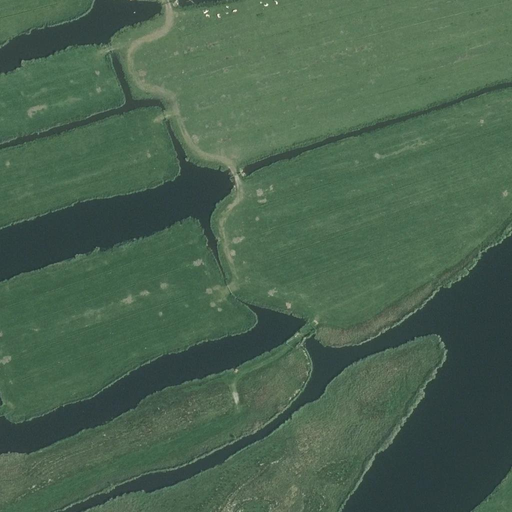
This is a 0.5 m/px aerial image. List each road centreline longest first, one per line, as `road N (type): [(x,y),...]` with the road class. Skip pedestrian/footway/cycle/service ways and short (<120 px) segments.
road 1 (track): [(167,0),(167,30),(132,54),(141,86),(174,107),(203,159),(227,163),(237,178),(239,192),(222,211),(237,281),(221,296)]
road 2 (track): [(237,281),(248,296),(314,322),(236,377),(233,418),(214,427)]
